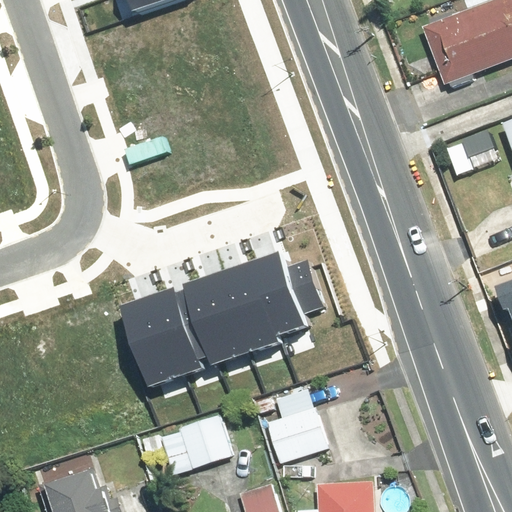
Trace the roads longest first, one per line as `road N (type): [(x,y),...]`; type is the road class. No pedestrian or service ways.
road 1 (secondary): [(308,0),(485,473)]
road 2 (residential): [(83,219),(82,172),(23,0)]
road 3 (residential): [(83,219),(151,237),(285,195)]
